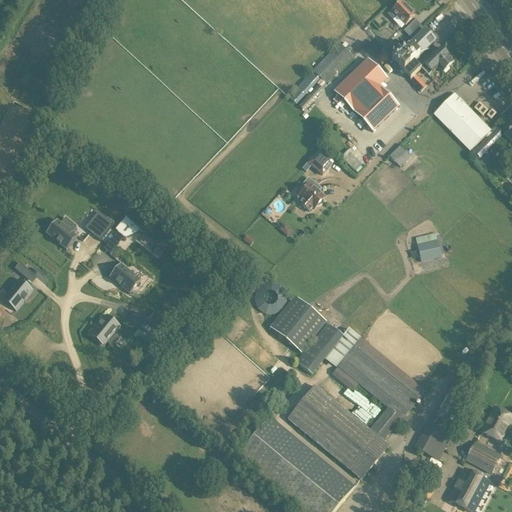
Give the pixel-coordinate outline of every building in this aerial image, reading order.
[(415,17),(400,2),(386,15),(393,21),(396,18),(405,27),(415,17)] [(416,19),(404,30),(413,39),(424,29),(416,19)] [(419,59),(426,52),(435,43),(424,32),(398,57),(393,61),(392,62),(404,74),(409,69),(414,64),(419,59)] [(379,50),(381,52),(389,61),(391,59),(390,57),(401,47),(395,41),(393,43),(386,49),(383,46),(379,50)] [(339,44),(287,97),(295,105),(320,80),(323,83),(326,86),(352,57),(339,44)] [(440,49),(431,58),(423,66),(420,69),(428,77),(431,73),(431,74),(437,68),(442,74),(444,72),(445,73),(450,69),(449,68),(453,63),(448,58),(448,57),(448,56),(445,53),(443,53),(440,49)] [(383,67),(384,67),(384,66),(389,61),(381,52),(374,58),(383,67)] [(367,60),(334,92),(373,133),(399,108),(377,85),(384,78),(367,60)] [(409,69),(404,74),(411,81),(421,71),(414,64),(409,69)] [(427,88),(415,77),(410,83),(421,94),(423,92),(427,88)] [(492,135),(453,95),(452,96),(453,97),(449,101),(448,100),(447,101),(448,102),(444,106),(443,105),(443,106),(444,107),(440,111),(438,110),(439,111),(434,116),(433,115),(432,116),(433,117),(432,118),(433,118),(434,117),(437,121),(436,122),(437,122),(438,122),(441,125),(440,126),(441,126),(442,125),(445,129),(444,130),(445,130),(446,129),(450,133),(449,134),(449,135),(450,134),(454,137),(453,138),(453,139),(454,137),(458,141),(456,142),(457,143),(458,142),(462,145),(460,146),(461,147),(462,146),(466,149),(464,150),(465,151),(466,150),(470,153),(469,154),(469,155),(470,154),(471,155),(472,154),(471,153),(475,149),(477,150),(477,149),(476,148),(480,144),(481,145),(482,144),(481,143),(485,139),(486,140),(487,139),(486,138),(490,134),(491,136),(492,135)] [(486,141),(474,153),(481,160),(504,137),(499,131),(488,142),(486,141)] [(412,157),(400,145),(388,157),(400,169),(412,157)] [(321,149),(308,165),(323,178),(337,163),(321,149)] [(321,191),(309,180),(300,190),(303,193),(299,197),(300,198),(298,201),(301,204),(301,205),(310,213),(313,209),(314,211),(318,207),(319,207),(321,206),(322,205),(323,203),(323,201),(324,199),(319,194),(321,191)] [(105,217),(91,234),(101,242),(114,225),(105,217)] [(52,226),(45,235),(65,251),(77,237),(72,233),(77,228),(65,219),(56,230),(52,226)] [(284,224),(279,230),(287,237),(293,231),(284,224)] [(117,233),(107,247),(113,251),(123,238),(117,233)] [(441,259),(435,235),(415,240),(421,263),(441,259)] [(254,242),(247,236),(243,241),(250,247),(254,242)] [(19,264),(14,270),(23,277),(28,271),(19,264)] [(120,265),(109,278),(130,295),(141,281),(120,265)] [(19,280),(2,301),(16,312),(33,292),(19,280)] [(94,280),(88,290),(97,296),(103,285),(94,280)] [(301,355),(326,324),(295,298),(269,329),(301,355)] [(84,316),(90,306),(82,301),(76,311),(84,316)] [(106,316),(89,336),(98,343),(101,340),(112,349),(121,338),(116,333),(120,328),(106,316)] [(144,322),(139,327),(144,332),(149,326),(144,322)] [(335,367),(387,409),(369,431),(315,386),(286,421),(361,482),(389,448),(384,443),(401,421),(402,422),(426,393),(359,338),(335,367)] [(361,418),(365,412),(336,390),(331,397),(361,418)] [(449,391),(434,418),(445,424),(460,397),(449,391)] [(511,420),(495,411),(482,434),(500,444),(511,423),(511,420)] [(335,511),(354,490),(270,419),(236,459),(299,511),(335,511)] [(415,450),(436,462),(450,437),(428,425),(415,450)] [(491,477),(500,460),(475,446),(466,463),(491,477)] [(449,503),(465,511),(473,511),(489,485),(466,473),(449,503)]
